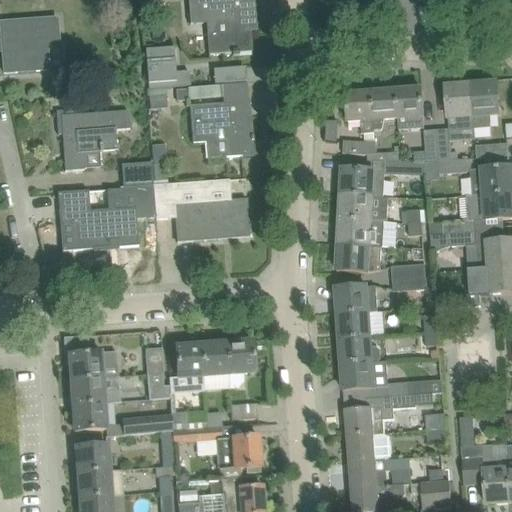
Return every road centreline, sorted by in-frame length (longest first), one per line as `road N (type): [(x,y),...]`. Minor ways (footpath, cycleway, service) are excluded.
road 1 (residential): [(292,295),(298,47),(511,32)]
road 2 (residential): [(51,313),(292,295)]
road 3 (residential): [(304,511),(292,295)]
road 4 (residential): [(0,357),(45,354),(59,511)]
road 5 (residential): [(51,313),(10,137),(0,127)]
